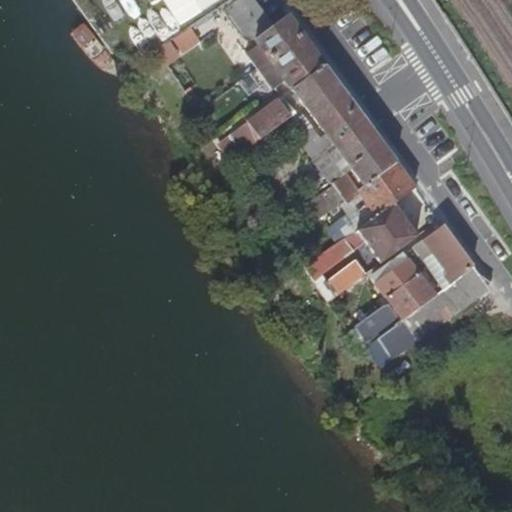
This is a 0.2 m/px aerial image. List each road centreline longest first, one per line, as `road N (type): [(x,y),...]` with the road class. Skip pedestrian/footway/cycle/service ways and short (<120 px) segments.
road 1 (residential): [(385,104),(511,279)]
road 2 (secondary): [(429,64),(511,191)]
road 3 (residential): [(299,0),(339,62),(385,104)]
road 4 (secondary): [(511,160),(446,54)]
